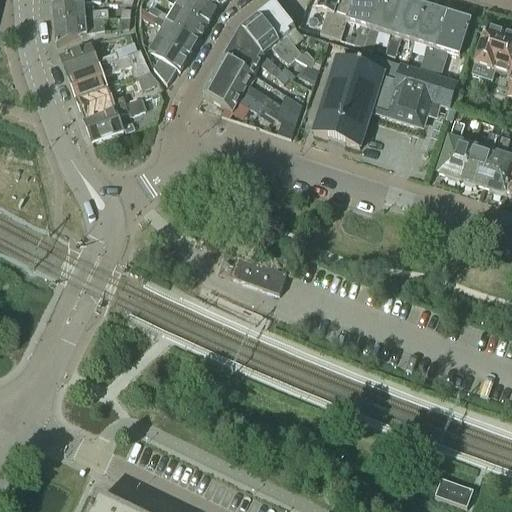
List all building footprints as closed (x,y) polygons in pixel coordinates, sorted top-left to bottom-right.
[(53,0),(53,9),(84,8),(100,7),(99,1),(84,2),(84,0),(53,0)] [(182,0),(175,13),(207,31),(217,14),(205,0),(182,0)] [(205,0),(217,14),(232,1),(231,0),(205,0)] [(326,41),(340,45),(346,26),(354,0),(320,0),(316,13),(326,16),(319,39),(326,41)] [(363,52),(369,33),(379,0),(354,0),(346,26),(360,30),(354,50),(363,52)] [(392,40),(403,4),(389,0),(379,0),(369,33),(363,52),(373,55),(379,36),(391,40),(392,40)] [(414,47),(425,11),(403,4),(392,40),(391,40),(386,60),(395,62),(400,43),(414,47)] [(275,7),(258,21),(293,65),(294,66),(296,64),(311,73),(314,65),(307,56),(302,58),(301,59),(287,41),(296,34),(275,7)] [(53,9),(55,29),(103,24),(108,24),(107,15),(85,17),(84,8),(53,9)] [(151,11),(148,17),(153,20),(152,21),(197,47),(207,31),(175,13),(170,22),(156,14),(151,11)] [(425,11),(414,47),(427,51),(425,58),(426,58),(421,74),(430,77),(438,55),(449,19),(425,11)] [(141,13),(140,22),(153,30),(154,27),(163,33),(157,45),(149,58),(159,64),(153,74),(154,75),(167,91),(176,75),(180,77),(197,47),(152,21),(153,20),(148,17),(141,13)] [(121,14),(120,24),(130,23),(131,15),(121,14)] [(460,62),(471,26),(449,19),(438,55),(430,77),(440,80),(447,58),(460,62)] [(258,21),(242,34),(263,60),(272,53),(280,63),(287,69),(289,70),(294,66),(293,65),(258,21)] [(103,24),(55,29),(57,51),(86,41),(105,37),(103,24)] [(510,80),(511,74),(511,38),(486,30),(474,68),(475,69),(472,79),(491,85),(494,75),(510,80)] [(241,34),(225,63),(254,80),(261,70),(276,82),(283,89),(288,83),(263,60),(242,34),(241,34)] [(354,50),(357,42),(348,39),(345,47),(354,50)] [(68,84),(136,57),(133,48),(115,54),(115,55),(114,59),(97,65),(91,49),(60,61),(68,84)] [(337,63),(313,138),(359,153),(371,117),(418,132),(424,128),(428,117),(438,120),(441,111),(448,113),(456,89),(420,77),(356,56),(328,48),(325,59),(337,63)] [(136,81),(148,77),(140,55),(136,57),(68,84),(76,104),(107,92),(103,83),(133,72),(136,81)] [(225,63),(214,81),(264,110),(276,117),(280,119),(296,129),(302,110),(286,101),(279,112),(247,91),(248,89),(254,80),(225,63)] [(292,85),(294,82),(283,73),(281,76),(292,85)] [(148,77),(136,81),(142,96),(159,88),(148,77)] [(214,81),(203,100),(232,117),(238,107),(259,120),(258,121),(274,130),(280,119),(276,117),(264,110),(214,81)] [(112,106),(107,92),(76,104),(84,125),(125,109),(123,102),(112,106)] [(84,125),(91,146),(123,135),(117,120),(128,116),(130,121),(144,116),(140,104),(125,109),(84,125)] [(123,131),(126,137),(134,135),(132,128),(123,131)] [(454,128),(438,178),(447,181),(449,184),(455,186),(458,184),(461,185),(473,151),(460,147),(465,131),(454,128)] [(476,190),(484,193),(500,143),(503,135),(493,132),(491,140),(490,139),(485,155),(473,151),(461,185),(464,186),(466,189),(472,191),(476,190)] [(500,143),(484,193),(492,195),(494,198),(501,200),(504,199),(507,200),(511,183),(511,163),(505,161),(510,146),(500,143)] [(279,301),(286,281),(237,263),(230,283),(279,301)] [(463,511),(466,511),(472,495),(440,484),(434,502),(463,511)] [(125,511),(123,511),(121,511),(117,511),(98,503),(93,511),(125,511)]
